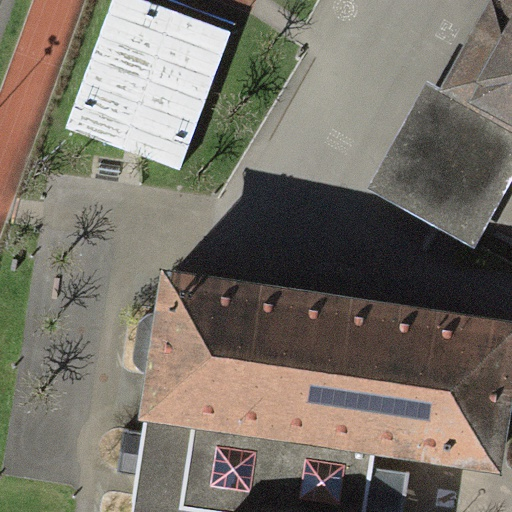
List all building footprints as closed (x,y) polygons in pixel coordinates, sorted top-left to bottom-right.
[(229,32),(137,0),(111,0),(65,130),(180,171),(229,32)] [(511,0),(490,0),(439,93),(511,132),(511,0)] [(511,132),(439,93),(422,83),(364,191),(473,249),(502,195),(511,175),(511,132)] [(135,453),(126,511),(363,511),(364,508),(366,489),(368,470),(371,456),(500,473),(511,390),(511,322),(200,274),(161,269),(135,453)] [(405,473),(368,470),(366,489),(364,508),(401,511),(403,493),(405,473)]
